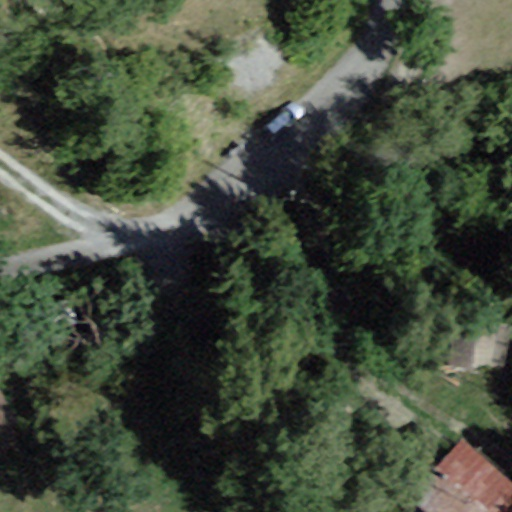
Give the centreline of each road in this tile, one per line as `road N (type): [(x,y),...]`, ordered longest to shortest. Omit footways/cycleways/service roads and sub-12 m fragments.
road 1 (track): [(388,0),(381,34),(346,100),(202,216),(128,254),(0,282)]
road 2 (track): [(0,173),(120,255)]
